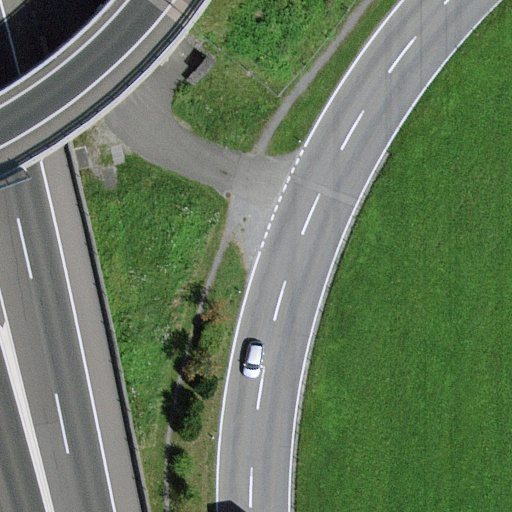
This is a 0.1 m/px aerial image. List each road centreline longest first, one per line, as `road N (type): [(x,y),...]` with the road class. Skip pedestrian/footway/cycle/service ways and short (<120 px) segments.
road 1 (primary): [(448,0),(369,101),(296,249),(257,404),(249,511)]
road 2 (motorway): [(71,511),(0,150)]
road 3 (motorway): [(0,128),(79,76),(155,0)]
